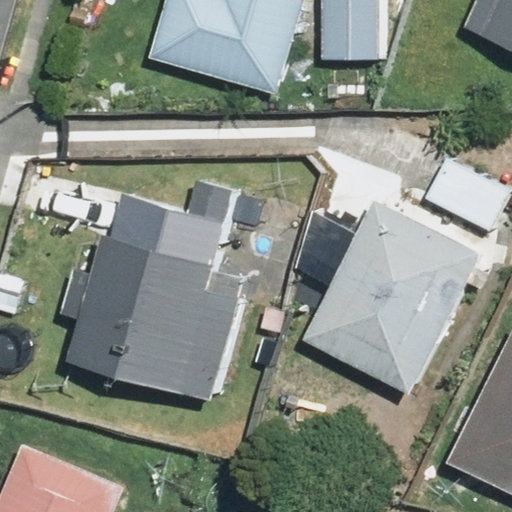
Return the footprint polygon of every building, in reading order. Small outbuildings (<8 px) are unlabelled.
[(170,0),(155,56),(284,91),(309,0),(170,0)] [(384,58),(381,0),(323,0),(327,61),(384,58)] [(511,0),(480,0),(470,26),(511,43),(511,0)] [(511,198),(511,190),(446,160),(427,203),(495,234),(511,198)] [(118,192),(72,358),(217,398),(245,298),(215,289),(242,191),(199,179),(190,212),(118,192)] [(490,250),(379,196),(309,340),(419,394),(490,250)] [(511,342),(454,464),(511,491),(511,342)] [(120,511),(132,483),(28,441),(0,509),(0,511),(120,511)]
